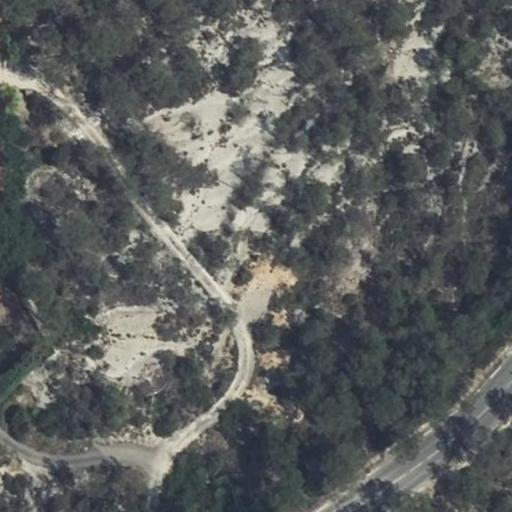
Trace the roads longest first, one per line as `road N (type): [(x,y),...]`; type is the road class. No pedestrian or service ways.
road 1 (track): [(21,80),(76,108),(244,332),(235,389),(144,460)]
road 2 (tertiary): [(351,511),(471,424),(511,382)]
road 3 (track): [(157,511),(157,474),(144,460),(39,459),(0,437)]
